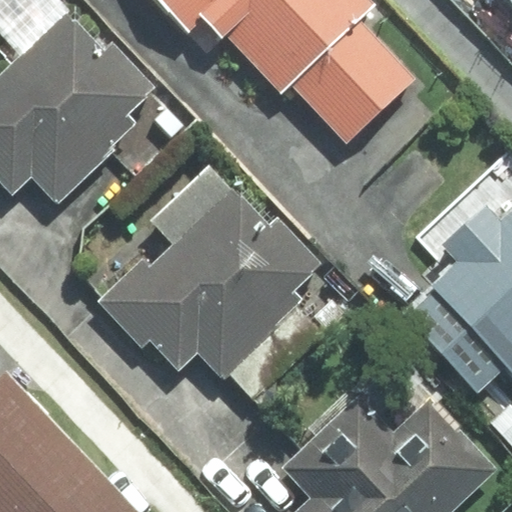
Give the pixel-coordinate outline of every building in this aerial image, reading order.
[(423,77),(351,0),(149,0),(195,49),(217,30),(334,158),(423,77)] [(166,104),(74,11),(0,83),(0,184),(42,227),(166,104)] [(511,170),(510,168),(403,270),(511,381),(511,170)] [(322,271),(222,177),(101,304),(201,398),(322,271)] [(406,428),(369,387),(287,459),(318,494),(296,511),(453,511),(497,474),(434,403),(406,428)] [(511,452),(511,402),(502,391),(474,418),(509,455),(511,452)] [(120,511),(0,393),(0,511),(120,511)]
